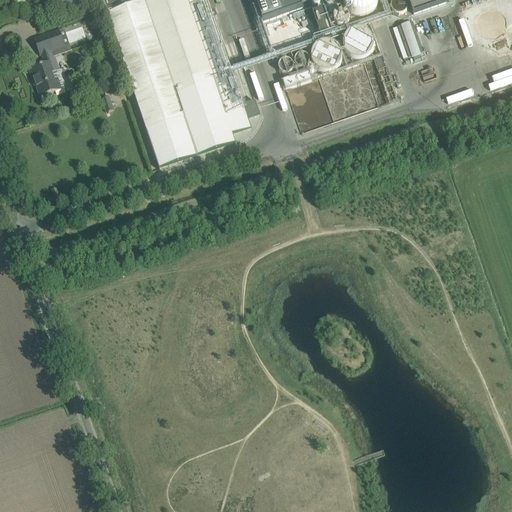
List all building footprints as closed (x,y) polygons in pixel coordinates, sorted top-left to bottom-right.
[(42,0),(48,15),(80,4),(91,0),(96,12),(105,9),(107,16),(147,133),(158,166),(160,171),(188,162),(189,164),(198,161),(197,159),(236,146),(233,136),(252,130),(248,120),(260,117),(255,102),(244,106),(207,0),(187,0),(186,0),(154,0),(123,10),(119,0),(42,0)] [(254,0),(263,23),(304,8),(300,0),(254,0)] [(378,0),(335,0),(334,17),(378,19),(378,0)] [(445,0),(408,0),(414,15),(447,3),(445,0)] [(292,15),(294,20),(305,16),(303,11),(292,15)] [(324,12),(316,15),(323,38),(332,35),(324,12)] [(256,21),(250,23),(259,50),(265,48),(256,21)] [(392,28),(402,62),(409,60),(410,64),(422,60),(411,23),(392,28)] [(46,66),(30,71),(34,82),(35,82),(41,98),(44,96),(45,98),(50,97),(50,94),(55,93),(56,95),(65,92),(61,81),(59,81),(54,83),(51,74),(56,72),(51,60),(49,53),(53,52),(65,48),(60,33),(59,31),(34,39),(40,57),(42,56),(46,66)] [(344,45),(343,48),(344,50),(345,53),(347,56),(350,59),(352,60),(355,62),(358,62),(360,62),(362,62),(365,61),(367,60),(369,58),(371,56),(373,53),(374,50),(374,47),(374,45),(374,43),(373,41),(372,39),(371,37),(370,35),(368,34),(366,33),(364,32),(362,31),(360,31),(359,31),(355,31),(352,32),(350,33),(347,37),(345,39),(344,42),(344,45)] [(114,111),(111,102),(103,105),(106,114),(114,111)]
